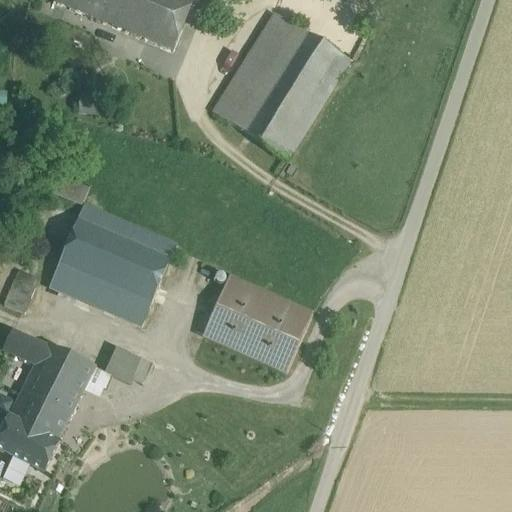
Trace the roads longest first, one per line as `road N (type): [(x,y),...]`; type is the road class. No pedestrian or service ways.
road 1 (unclassified): [(487,0),(316,511)]
road 2 (track): [(511,402),(353,400)]
